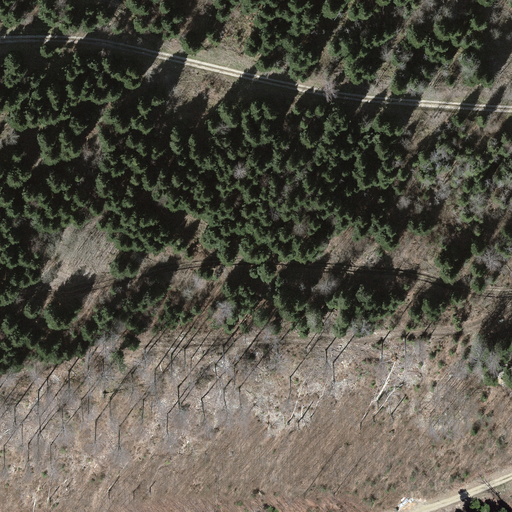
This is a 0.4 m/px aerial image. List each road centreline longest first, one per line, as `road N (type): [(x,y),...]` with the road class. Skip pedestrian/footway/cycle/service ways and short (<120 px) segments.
road 1 (track): [(511,293),(394,272),(255,262),(181,267),(0,306)]
road 2 (track): [(511,108),(0,45)]
